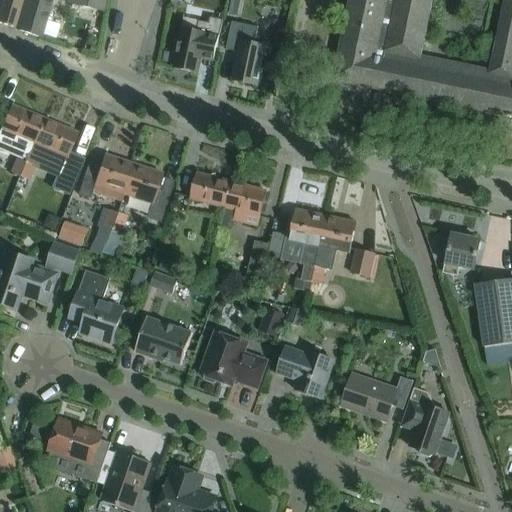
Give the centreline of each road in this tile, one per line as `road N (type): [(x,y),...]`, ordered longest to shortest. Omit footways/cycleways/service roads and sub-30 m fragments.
road 1 (unclassified): [(511,190),(272,137),(116,91)]
road 2 (residential): [(311,460),(40,367)]
road 3 (residential): [(462,511),(311,460)]
road 4 (unclassified): [(116,91),(0,41)]
